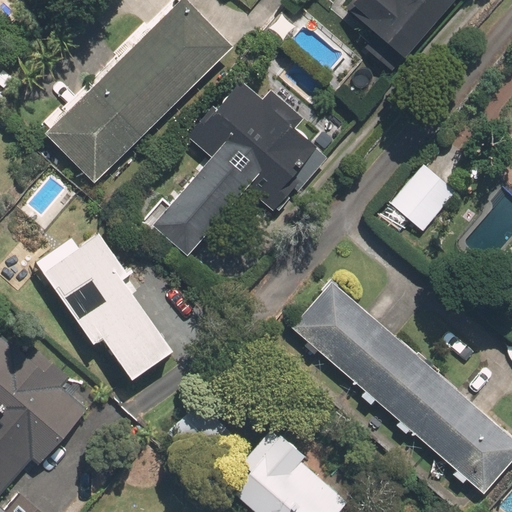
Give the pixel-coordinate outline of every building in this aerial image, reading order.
[(179,0),(173,0),(39,135),(90,186),(228,48),(179,0)] [(360,48),(389,73),(452,0),(345,0),(335,12),(368,40),(360,48)] [(230,76),(179,135),(205,157),(165,204),(159,199),(137,224),(180,260),(242,189),(274,217),(325,158),(292,129),(300,119),(265,90),(257,99),(230,76)] [(421,164),(385,207),(420,235),(455,192),(421,164)] [(123,278),(94,235),(36,274),(86,348),(96,341),(124,383),(166,355),(116,282),(123,278)] [(511,442),(328,282),(286,331),(478,498),(511,459),(511,442)] [(34,468),(85,412),(58,388),(65,381),(23,343),(7,361),(0,354),(0,493),(28,463),(34,468)] [(240,442),(201,402),(167,434),(206,474),(240,442)] [(297,458),(265,430),(238,461),(246,468),(223,494),(243,511),(333,511),(341,503),(294,462),(297,458)] [(33,511),(13,494),(0,508),(0,511),(33,511)]
